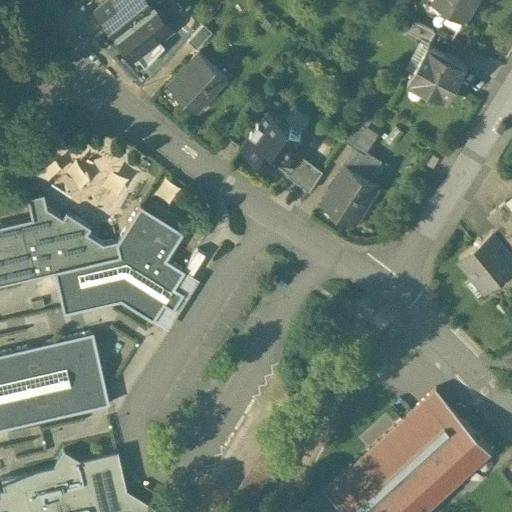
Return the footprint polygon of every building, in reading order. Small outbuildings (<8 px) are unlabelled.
[(155,10),(147,0),(105,0),(95,8),(119,39),(155,10)] [(435,0),(449,8),(442,18),(458,28),(462,27),(465,22),(464,17),(474,0),(435,0)] [(434,31),(414,20),(408,30),(429,41),(434,31)] [(210,31),(201,23),(184,40),(193,48),(210,31)] [(466,66),(427,45),(409,78),(448,100),(466,66)] [(225,79),(195,52),(164,84),(194,112),(225,79)] [(278,89),(268,82),(254,99),(264,107),(278,89)] [(298,134),(268,111),(240,147),(272,171),(298,134)] [(375,133),(355,119),(342,138),(362,152),(375,133)] [(377,186),(344,164),(321,203),(353,224),(377,186)] [(101,242),(85,232),(89,226),(65,211),(61,217),(45,206),(42,192),(26,196),(30,217),(19,219),(25,249),(28,249),(33,275),(53,270),(62,311),(119,299),(151,320),(162,303),(171,309),(182,292),(173,286),(184,269),(165,258),(182,231),(139,203),(116,239),(101,242)] [(511,210),(505,202),(496,209),(511,228),(511,210)] [(511,228),(496,209),(487,216),(510,245),(511,242),(511,228)] [(0,223),(0,282),(33,275),(28,249),(25,249),(19,219),(0,223)] [(511,268),(511,259),(490,232),(458,257),(471,274),(475,271),(487,288),(511,268)] [(92,330),(0,350),(0,426),(108,402),(92,330)] [(436,388),(325,489),(345,511),(423,511),(492,449),(436,388)] [(52,464),(0,477),(2,485),(0,485),(0,511),(154,511),(157,508),(125,487),(117,449),(78,458),(62,447),(52,464)] [(239,511),(242,508),(227,497),(216,511),(239,511)]
